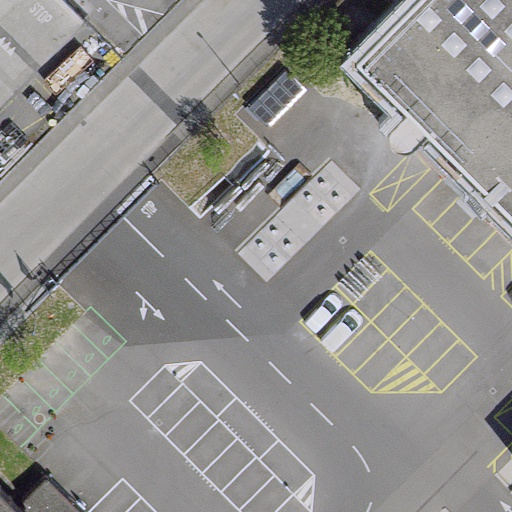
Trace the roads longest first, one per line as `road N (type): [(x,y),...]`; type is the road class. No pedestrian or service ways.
road 1 (unknown): [(511,326),(429,233),(400,213),(379,214),(241,322),(171,331),(129,368),(116,423),(197,511)]
road 2 (unclassified): [(259,0),(0,259)]
